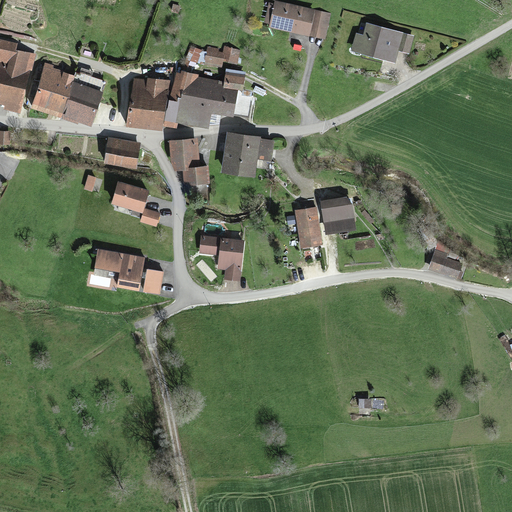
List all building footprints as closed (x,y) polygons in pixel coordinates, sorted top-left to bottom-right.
[(326,15),(274,4),(269,28),(321,39),(326,15)] [(355,36),(351,51),(393,63),(397,52),(405,54),(409,40),(365,27),(362,37),(355,36)] [(0,104),(5,106),(4,109),(20,113),(35,55),(16,50),(18,44),(0,39),(0,104)] [(44,62),(29,109),(78,125),(79,122),(91,126),(105,81),(76,72),(74,75),(53,68),(54,65),(44,62)] [(240,76),(226,73),(224,84),(238,87),(240,76)] [(223,85),(175,77),(171,98),(181,100),(177,123),(204,127),(207,112),(229,116),(233,92),(222,91),(223,85)] [(133,79),(125,126),(158,132),(167,85),(133,79)] [(227,136),(223,174),(252,178),(254,158),(268,160),(270,140),(227,136)] [(106,138),(102,164),(134,168),(137,143),(106,138)] [(196,140),(169,142),(171,170),(198,168),(196,140)] [(183,169),(184,185),(207,185),(207,169),(183,169)] [(116,185),(112,205),(141,211),(145,192),(116,185)] [(324,202),(328,234),(351,231),(347,199),(324,202)] [(145,208),(140,223),(155,227),(159,212),(145,208)] [(313,210),(296,213),(301,247),(319,244),(313,210)] [(244,240),(201,235),(199,253),(219,255),(218,269),(225,270),(224,279),(240,281),(244,240)] [(144,252),(102,246),(99,266),(121,269),(119,284),(162,291),(166,269),(142,265),(144,252)] [(460,259),(435,252),(429,271),(455,279),(460,259)]
